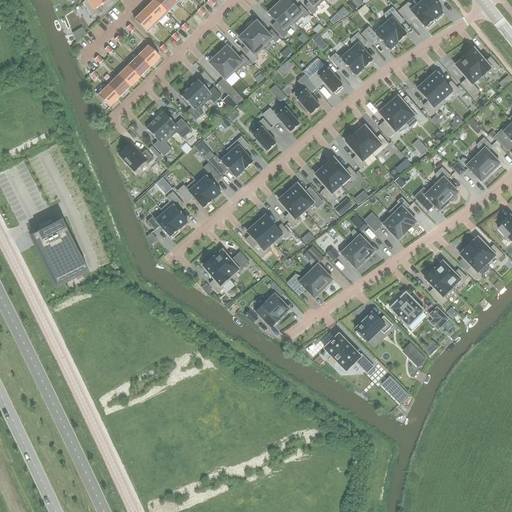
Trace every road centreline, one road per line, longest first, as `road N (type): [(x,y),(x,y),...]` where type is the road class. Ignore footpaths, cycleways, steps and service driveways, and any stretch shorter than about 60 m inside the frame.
road 1 (residential): [(170,257),(381,73),(486,6)]
road 2 (unclassified): [(134,511),(0,235)]
road 3 (residential): [(282,338),(511,174)]
road 4 (primary): [(103,511),(0,297)]
road 5 (residential): [(111,119),(232,0)]
road 6 (primary): [(0,396),(54,511)]
